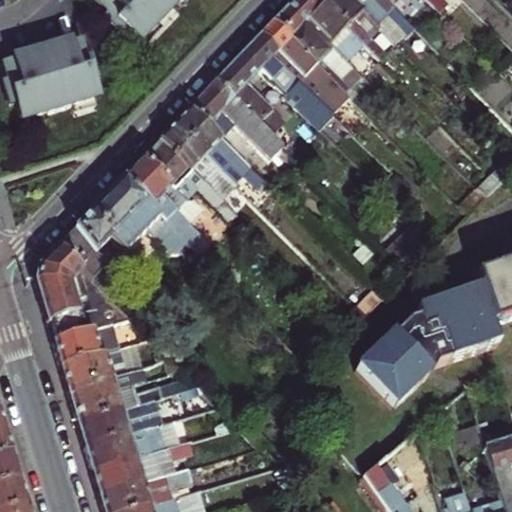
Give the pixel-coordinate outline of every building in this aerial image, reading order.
[(92,0),(105,12),(124,30),(125,32),(133,39),(136,37),(145,28),(148,30),(155,22),(173,4),(176,0),(92,0)] [(178,8),(185,0),(176,0),(173,4),(175,5),(178,8)] [(376,61),(316,0),(295,0),(289,7),(329,48),(352,71),(359,77),(376,61)] [(356,9),(347,0),(316,0),(376,61),(392,45),(356,9)] [(347,0),(356,9),(366,0),(401,34),(408,26),(382,1),(381,0),(347,0)] [(329,48),(289,7),(272,25),(345,98),(350,93),(341,83),(321,64),(329,56),(324,52),(329,48)] [(119,35),(124,30),(105,12),(100,17),(119,35)] [(468,45),(444,20),(435,28),(460,53),(468,45)] [(145,28),(136,37),(144,44),(159,28),(155,22),(148,30),(145,28)] [(272,25),(255,43),(273,60),(278,55),(305,82),(307,79),(361,132),(370,123),(345,98),(272,25)] [(47,40),(49,48),(64,43),(62,36),(47,40)] [(16,58),(2,62),(7,79),(14,104),(18,117),(22,116),(34,112),(35,116),(45,113),(70,105),(80,102),(79,99),(91,95),(94,94),(91,81),(83,57),(78,39),(64,43),(49,48),(30,53),(16,58)] [(255,43),(241,57),(289,103),(316,130),(324,122),(329,126),(334,121),(300,87),(295,83),(290,89),(274,73),(280,67),(273,60),(255,43)] [(13,50),(16,58),(30,53),(28,46),(13,50)] [(352,71),(329,48),(324,52),(329,56),(321,64),(341,83),(352,71)] [(83,57),(91,81),(97,79),(90,55),(83,57)] [(305,82),(278,55),(273,60),(280,67),(295,83),(300,87),(305,82)] [(241,57),(214,85),(268,136),(281,123),(242,86),(249,77),(283,109),(289,103),(241,57)] [(7,106),(14,104),(7,79),(0,81),(7,106)] [(268,136),(214,85),(187,114),(205,130),(218,116),(232,129),(268,163),(282,149),(268,136)] [(94,105),(91,95),(79,99),(80,102),(70,105),(72,112),(94,105)] [(34,112),(22,116),(25,126),(47,119),(45,113),(35,116),(34,112)] [(174,127),(216,168),(223,161),(238,176),(246,168),(233,155),(219,143),(205,130),(187,114),(174,127)] [(232,129),(218,116),(205,130),(219,143),(232,129)] [(223,174),(216,168),(174,127),(159,143),(217,199),(233,184),(223,174)] [(141,161),(178,197),(183,202),(194,192),(229,226),(237,218),(217,199),(159,143),(151,151),(141,161)] [(183,202),(178,197),(141,161),(122,181),(185,244),(190,249),(194,246),(191,243),(199,235),(175,211),(183,202)] [(111,240),(126,254),(147,234),(168,255),(177,251),(185,244),(122,181),(56,249),(79,272),(118,311),(120,314),(141,293),(111,262),(108,264),(97,253),(111,240)] [(41,315),(50,345),(86,334),(83,324),(80,324),(73,301),(79,298),(72,279),(79,272),(56,249),(36,270),(32,286),(41,315)] [(417,311),(422,326),(417,330),(409,322),(357,372),(396,413),(433,377),(427,371),(435,364),(437,371),(501,349),(494,331),(511,325),(511,265),(475,278),(479,290),(417,311)] [(118,311),(115,315),(118,323),(127,320),(120,314),(118,311)] [(86,334),(50,345),(58,371),(104,356),(126,349),(122,338),(95,346),(91,332),(86,334)] [(58,371),(64,391),(132,371),(130,365),(108,372),(104,356),(58,371)] [(291,379),(306,366),(298,358),(284,371),(291,379)] [(64,391),(68,405),(131,387),(139,384),(137,378),(165,369),(167,376),(174,374),(179,372),(166,360),(132,371),(64,391)] [(68,405),(75,428),(121,413),(135,409),(141,407),(197,390),(179,372),(174,374),(177,383),(134,397),(131,387),(68,405)] [(483,448),(464,389),(436,413),(450,458),(483,448)] [(143,416),(141,407),(135,409),(137,418),(143,416)] [(137,418),(135,409),(121,413),(128,438),(150,431),(145,416),(143,416),(137,418)] [(75,428),(82,452),(128,438),(121,413),(75,428)] [(82,452),(89,474),(165,451),(157,429),(150,431),(128,438),(82,452)] [(409,497),(433,490),(414,432),(365,474),(366,475),(380,496),(390,488),(404,478),(409,497)] [(4,433),(0,434),(0,455),(10,452),(4,433)] [(511,511),(511,439),(483,448),(493,480),(502,511),(511,511)] [(165,451),(89,474),(92,484),(96,497),(142,484),(141,481),(158,475),(155,465),(193,454),(190,444),(165,451)] [(493,480),(483,448),(450,458),(457,479),(467,511),(485,511),(477,486),(493,480)] [(0,484),(18,479),(10,452),(0,455),(0,484)] [(185,471),(160,478),(163,488),(188,480),(185,471)] [(160,478),(142,484),(149,508),(159,505),(156,494),(164,491),(163,488),(160,478)] [(0,511),(26,504),(18,479),(0,484),(0,511)] [(467,511),(457,479),(446,483),(455,511),(467,511)] [(96,497),(100,511),(135,511),(149,508),(142,484),(96,497)] [(393,511),(402,506),(390,488),(380,496),(389,511),(393,511)] [(135,511),(170,511),(172,511),(171,511),(180,511),(202,506),(199,493),(159,505),(149,508),(135,511)]
